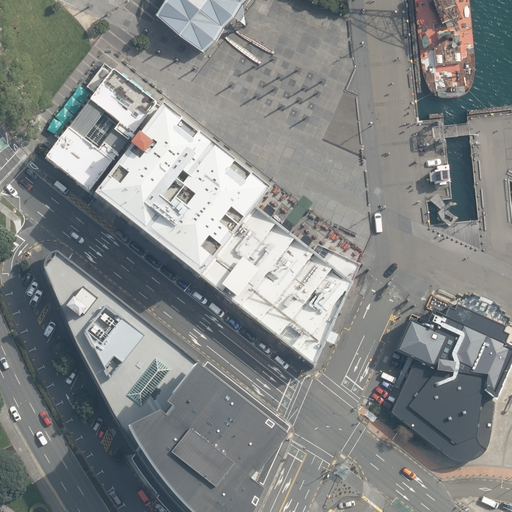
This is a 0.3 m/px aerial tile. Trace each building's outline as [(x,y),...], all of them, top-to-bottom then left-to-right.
[(162,0),(155,13),(158,15),(178,32),(203,51),(215,38),(216,39),(224,27),(222,26),(233,15),(245,25),(241,2),(243,0),(162,0)] [(96,196),(161,107),(114,71),(105,64),(87,88),(95,93),(44,159),(96,196)] [(271,190),(161,107),(96,196),(198,276),(255,212),(271,190)] [(446,184),(445,172),(434,173),(434,179),(435,183),(435,185),(437,184),(441,184),(446,184)] [(313,251),(255,212),(198,276),(315,368),(360,266),(358,265),(319,245),(313,251)] [(203,366),(204,364),(56,249),(54,249),(52,249),(50,251),(47,253),(44,256),(43,259),(42,262),(43,267),(51,290),(59,311),(69,331),(79,353),(92,379),(101,395),(110,412),(119,427),(127,441),(135,452),(137,450),(133,443),(128,435),(124,426),(154,411),(159,416),(166,407),(161,403),(168,394),(191,365),(199,371),(203,366)] [(459,463),(464,463),(469,462),(474,460),(478,457),(482,454),(485,450),(487,446),(489,442),(489,440),(494,404),(492,401),(492,399),(495,402),(511,364),(511,346),(504,343),(508,335),(502,332),(504,327),(480,316),(455,305),(453,310),(447,308),(443,317),(440,315),(441,314),(436,311),(435,313),(431,311),(424,328),(419,325),(409,321),(394,353),(413,362),(395,402),(392,409),(390,414),(433,448),(444,456),(449,460),(454,462),(459,463)] [(203,366),(199,371),(191,365),(168,394),(161,403),(166,407),(159,416),(154,411),(124,426),(128,435),(133,443),(137,450),(135,452),(136,454),(131,458),(135,464),(141,473),(148,483),(154,491),(159,496),(156,498),(163,506),(168,511),(247,511),(258,489),(257,488),(259,483),(262,486),(289,427),(207,361),(204,364),(203,366)] [(367,411),(363,415),(373,423),(377,418),(367,411)]
